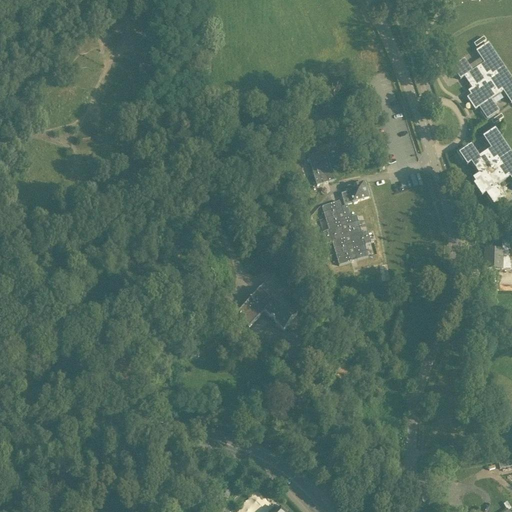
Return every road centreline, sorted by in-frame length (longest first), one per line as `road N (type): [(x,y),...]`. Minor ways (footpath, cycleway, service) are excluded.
road 1 (unclassified): [(422,511),(410,454),(420,383),(451,290),(454,243),(415,108),(369,0)]
road 2 (primary): [(318,511),(277,468),(212,438),(119,425),(0,435)]
